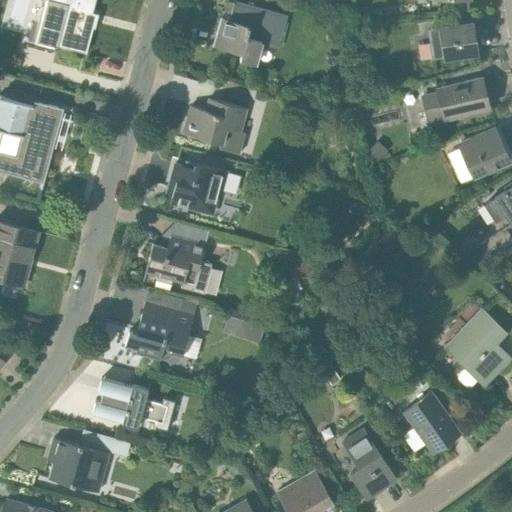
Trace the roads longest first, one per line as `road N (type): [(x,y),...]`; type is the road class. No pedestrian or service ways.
road 1 (residential): [(0,436),(41,391),(75,330),(161,0)]
road 2 (tertiary): [(409,511),(511,438)]
